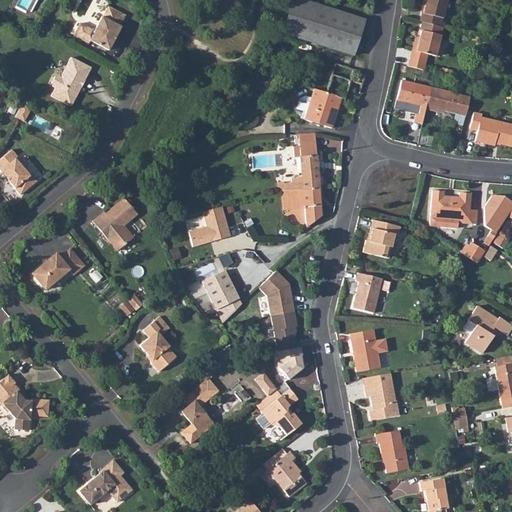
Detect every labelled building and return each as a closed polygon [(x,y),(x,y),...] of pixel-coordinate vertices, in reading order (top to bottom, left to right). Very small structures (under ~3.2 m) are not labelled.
[(301,0),(291,0),(281,32),(307,41),(353,56),(364,20),(301,0)] [(421,12),(420,22),(422,22),(441,26),(446,0),(427,0),(428,1),(425,13),(421,12)] [(93,28),(81,22),(75,34),(89,42),(91,39),(109,49),(126,16),(107,6),(103,16),(101,15),(96,27),(93,28)] [(441,26),(422,22),(419,32),(421,32),(416,51),(412,50),(408,67),(424,71),(427,56),(435,58),(443,27),(441,26)] [(55,87),(51,94),(71,105),(91,67),(71,57),(61,76),(59,76),(55,77),(53,81),(53,85),(55,87)] [(334,65),(325,94),(343,100),(349,82),(355,83),(354,87),(359,89),(363,73),(334,65)] [(419,105),(418,112),(424,114),(425,109),(429,89),(400,82),(397,100),(419,105)] [(429,89),(425,109),(432,110),(433,108),(441,110),(454,114),(459,96),(443,92),(441,91),(429,89)] [(305,114),(304,119),(311,122),(330,128),(339,103),(342,104),(343,100),(325,94),(313,90),(311,98),(310,101),(305,114)] [(295,111),(305,114),(310,101),(311,98),(304,96),(298,99),(295,111)] [(459,96),(454,114),(465,116),(469,98),(459,96)] [(20,105),(15,116),(24,120),(29,109),(20,105)] [(418,112),(415,124),(422,126),(424,114),(418,112)] [(474,113),(470,130),(478,131),(476,142),(494,145),(495,143),(511,145),(511,125),(507,124),(496,122),(482,118),(483,115),(474,113)] [(294,147),(294,157),(301,156),(315,156),(313,134),(296,134),(296,139),(299,139),(299,147),(294,147)] [(16,155),(11,149),(0,158),(0,170),(20,194),(36,180),(30,173),(29,174),(14,157),(16,155)] [(315,156),(301,156),(302,175),(303,190),(317,189),(315,156)] [(292,191),(282,192),(285,211),(294,210),(305,209),(306,223),(306,229),(320,218),(317,189),(303,190),(292,191)] [(430,217),(430,227),(457,229),(457,223),(474,224),(475,211),(468,210),(469,194),(459,193),(459,197),(442,196),(442,192),(432,191),(430,217)] [(497,231),(507,216),(511,207),(511,199),(504,194),(493,194),(487,204),(484,223),(492,228),(497,231)] [(104,207),(91,218),(117,247),(132,234),(122,223),(135,212),(121,196),(106,209),(104,207)] [(225,205),(206,211),(211,226),(193,231),(197,246),(234,234),(225,205)] [(187,221),(189,229),(205,226),(203,218),(187,221)] [(367,239),(364,251),(370,253),(381,255),(389,257),(391,253),(396,233),(398,233),(400,226),(384,222),(374,219),(371,227),(375,228),(371,240),(367,239)] [(489,244),(497,231),(492,228),(484,241),(489,244)] [(471,242),(463,254),(476,263),(485,250),(471,242)] [(54,251),(30,270),(45,286),(67,268),(71,272),(82,262),(68,247),(57,255),(54,251)] [(488,249),(482,258),(488,261),(494,252),(488,249)] [(241,304),(225,271),(203,282),(222,323),(239,306),(241,304)] [(267,296),(271,316),(272,316),(294,312),(290,285),(276,271),(273,273),(258,287),(267,296)] [(355,302),(353,307),(375,312),(384,279),(359,272),(357,281),(361,283),(359,288),(355,302)] [(127,315),(139,305),(132,297),(120,306),(127,315)] [(471,334),(466,341),(466,342),(482,352),(493,336),(491,333),(494,327),(505,334),(510,328),(511,324),(499,316),(497,318),(479,306),(472,315),(469,319),(477,324),(471,334)] [(294,312),(272,316),(278,351),(297,347),(293,326),(297,326),(294,312)] [(149,334),(139,343),(149,353),(150,352),(154,356),(152,360),(160,369),(177,355),(168,343),(169,342),(162,333),(164,331),(154,319),(144,328),(149,334)] [(373,328),(350,332),(351,336),(353,348),(356,348),(356,352),(354,352),(357,368),(360,368),(365,367),(380,364),(376,345),(375,338),(374,336),(374,333),(373,328)] [(496,363),(511,360),(511,353),(495,356),(496,363)] [(494,364),(502,406),(511,403),(511,360),(496,363),(494,364)] [(379,381),(366,383),(368,394),(371,394),(372,402),(375,402),(376,407),(371,407),(372,417),(386,415),(400,412),(398,397),(395,397),(392,378),(390,371),(378,373),(379,381)] [(10,373),(0,380),(0,400),(1,401),(7,409),(10,409),(16,415),(15,427),(30,427),(31,412),(47,414),(49,408),(50,397),(33,396),(32,398),(24,397),(20,393),(22,391),(13,381),(15,379),(10,373)] [(364,375),(366,383),(379,381),(378,373),(364,375)] [(190,423),(180,432),(182,435),(188,443),(206,429),(203,426),(211,419),(196,401),(203,396),(206,399),(219,389),(208,377),(184,397),(189,403),(182,408),(182,413),(190,423)] [(290,391),(285,384),(277,390),(274,393),(260,403),(256,406),(262,415),(256,420),(263,430),(270,424),(271,425),(279,429),(283,435),(298,423),(290,413),(287,416),(285,412),(287,408),(298,400),(290,391)] [(466,405),(451,407),(451,410),(452,415),(467,413),(466,405)] [(467,413),(452,415),(454,426),(468,423),(467,413)] [(396,429),(375,432),(377,440),(378,441),(386,470),(406,466),(401,443),(399,444),(396,429)] [(277,460),(266,469),(274,479),(287,496),(305,482),(295,470),(296,469),(289,461),(293,457),(288,451),(277,460)] [(90,480),(80,488),(92,502),(109,487),(118,499),(133,487),(120,472),(124,468),(114,457),(100,468),(100,469),(96,474),(96,475),(91,480),(90,480)] [(249,471),(240,479),(244,484),(253,477),(249,471)] [(424,509),(423,511),(445,511),(442,511),(442,507),(448,506),(445,485),(443,475),(423,478),(428,508),(424,509)]
